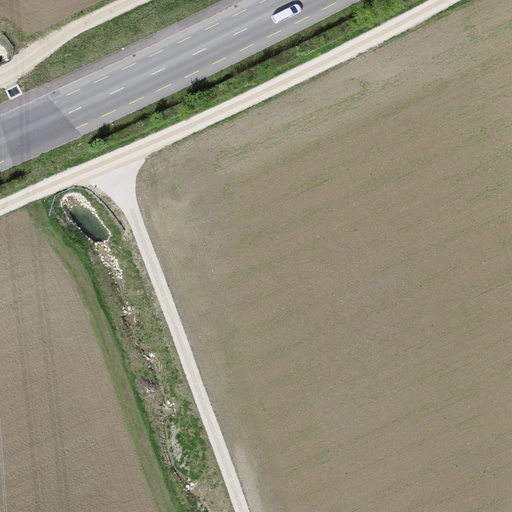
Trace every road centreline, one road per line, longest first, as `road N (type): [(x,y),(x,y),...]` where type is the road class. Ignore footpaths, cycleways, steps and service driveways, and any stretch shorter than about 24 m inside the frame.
road 1 (track): [(455,0),(0,209)]
road 2 (track): [(278,511),(162,140)]
road 3 (primary): [(0,142),(303,0)]
road 4 (track): [(132,0),(0,78)]
